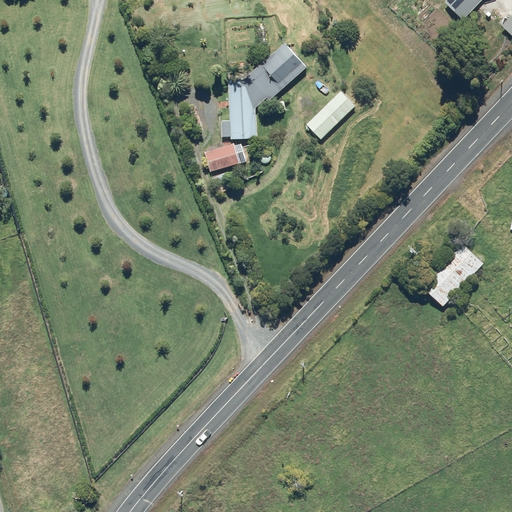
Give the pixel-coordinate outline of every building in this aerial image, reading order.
[(447,0),(445,3),(463,21),(482,0),(447,0)] [(511,15),(502,27),(511,36),(511,15)] [(230,121),(221,121),(222,137),(231,136),(231,139),(257,138),(256,109),(267,99),(269,101),(307,68),(285,44),(275,53),(274,52),(242,81),(228,81),(230,121)] [(341,92),(306,125),(321,140),(355,107),(341,92)] [(234,143),(204,152),(211,172),(240,163),(234,143)] [(231,188),(226,171),(212,175),(218,193),(231,188)] [(418,283),(443,306),(484,263),(459,240),(418,283)]
